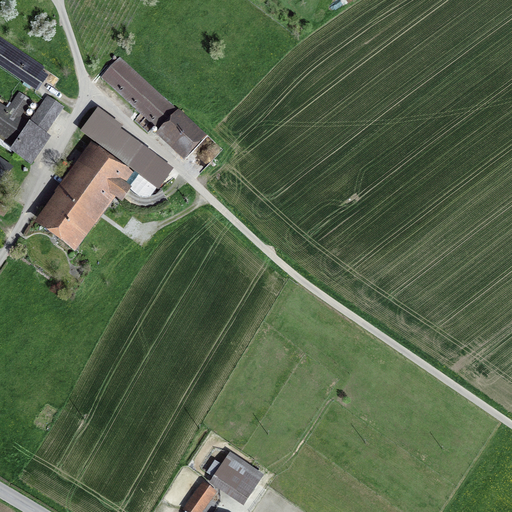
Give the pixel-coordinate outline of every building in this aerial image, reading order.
[(53,76),(0,40),(0,69),(40,96),(53,76)] [(163,134),(181,113),(120,62),(102,83),(163,134)] [(0,102),(2,100),(0,98),(0,135),(19,149),(13,158),(35,173),(56,142),(51,139),(69,112),(49,99),(29,129),(20,123),(31,105),(20,98),(9,115),(0,108),(0,102)] [(145,146),(98,112),(84,131),(98,141),(38,223),(76,251),(116,197),(125,204),(129,198),(136,189),(128,183),(136,172),(130,167),(145,146)] [(181,113),(163,134),(158,140),(189,166),(212,139),(181,113)] [(261,480),(228,457),(207,487),(241,509),(261,480)] [(205,511),(215,499),(200,488),(182,511),(205,511)]
